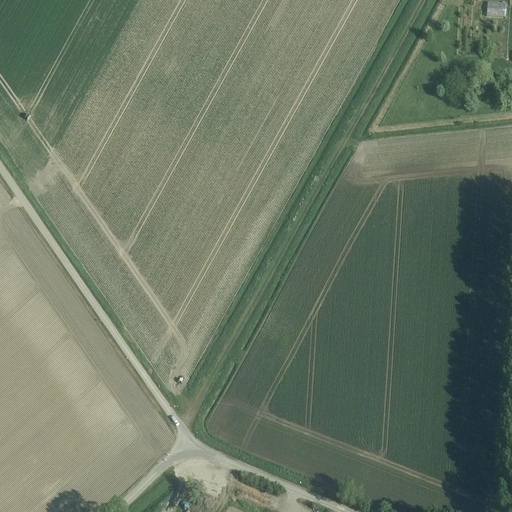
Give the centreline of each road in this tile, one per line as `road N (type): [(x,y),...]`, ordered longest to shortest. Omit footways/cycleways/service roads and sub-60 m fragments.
road 1 (track): [(423,0),(183,432)]
road 2 (unclassified): [(188,438),(0,168)]
road 3 (unclassified): [(342,511),(198,450),(188,438)]
